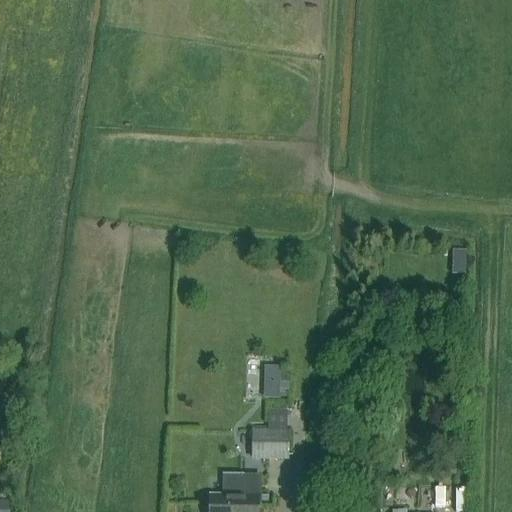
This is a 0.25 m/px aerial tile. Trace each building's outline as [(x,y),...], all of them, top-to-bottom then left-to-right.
[(468,253),(457,253),(457,261),(467,261),(468,253)] [(269,399),(288,400),(289,367),(270,367),(269,399)] [(252,432),(252,463),(289,463),(289,433),(268,433),(268,428),(253,428),(252,432)] [(257,511),(258,507),(262,507),(262,476),(223,476),(223,498),(210,498),(209,511),(257,511)] [(0,511),(9,511),(10,502),(0,502),(0,511)]
